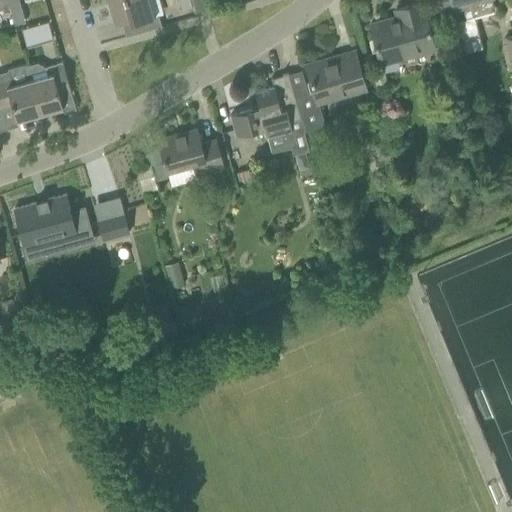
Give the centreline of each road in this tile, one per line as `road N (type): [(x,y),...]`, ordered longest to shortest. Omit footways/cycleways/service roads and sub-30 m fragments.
road 1 (residential): [(114,130),(305,9)]
road 2 (unclassified): [(114,130),(76,0)]
road 3 (residential): [(0,175),(114,130)]
